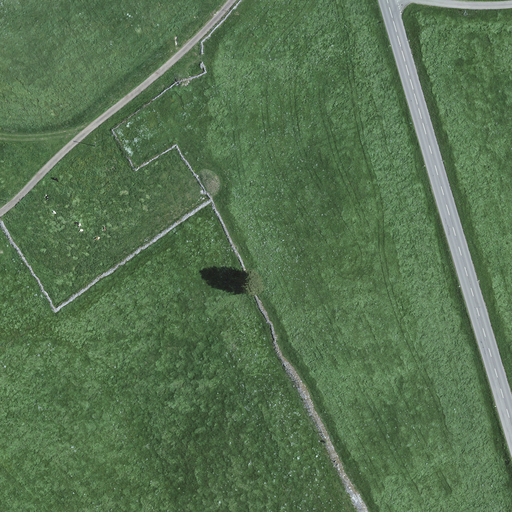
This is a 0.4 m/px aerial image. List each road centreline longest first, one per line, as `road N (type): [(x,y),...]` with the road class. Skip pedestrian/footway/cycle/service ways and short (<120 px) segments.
road 1 (secondary): [(387,0),(511,434)]
road 2 (track): [(232,0),(0,215)]
